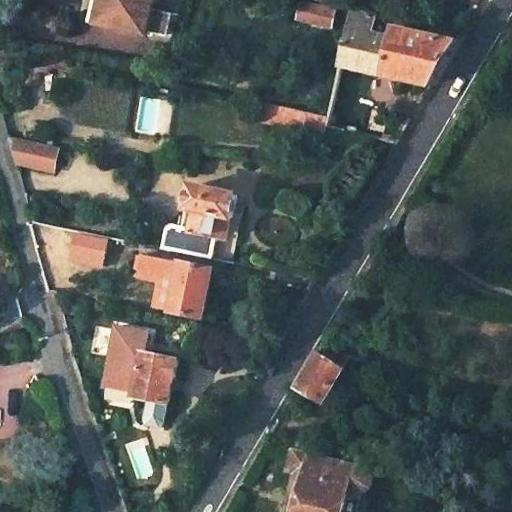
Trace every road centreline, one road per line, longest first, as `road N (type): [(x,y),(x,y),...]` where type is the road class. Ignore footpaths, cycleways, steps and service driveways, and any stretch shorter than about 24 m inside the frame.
road 1 (residential): [(502,0),(194,511)]
road 2 (residential): [(108,511),(0,165)]
